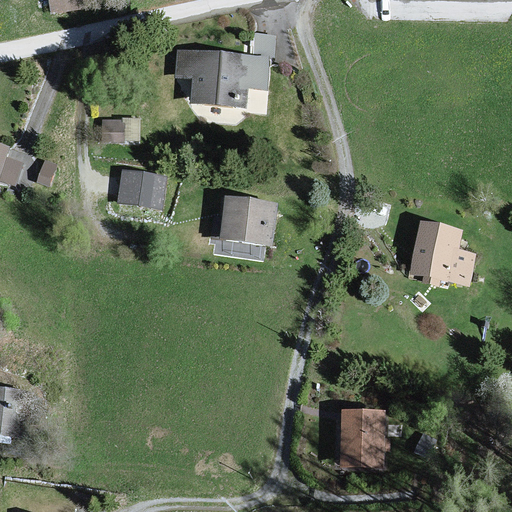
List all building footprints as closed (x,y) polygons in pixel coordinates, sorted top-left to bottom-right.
[(78,14),(76,0),(47,0),(50,17),(78,14)] [(274,65),(276,46),(257,44),(255,64),(178,59),(177,80),(192,81),(191,94),(196,95),(195,110),(243,113),(245,94),(263,95),(266,64),(274,65)] [(139,152),(139,125),(123,125),(123,128),(106,127),(105,151),(139,152)] [(165,179),(124,173),(120,200),(161,206),(165,179)] [(279,205),(230,200),(229,217),(221,216),(219,232),(227,233),(226,241),(274,246),(279,205)] [(461,241),(419,235),(412,282),(467,291),(471,263),(457,261),(461,241)] [(0,401),(0,443),(20,445),(24,404),(0,401)] [(383,422),(341,423),(343,473),(385,471),(383,422)]
